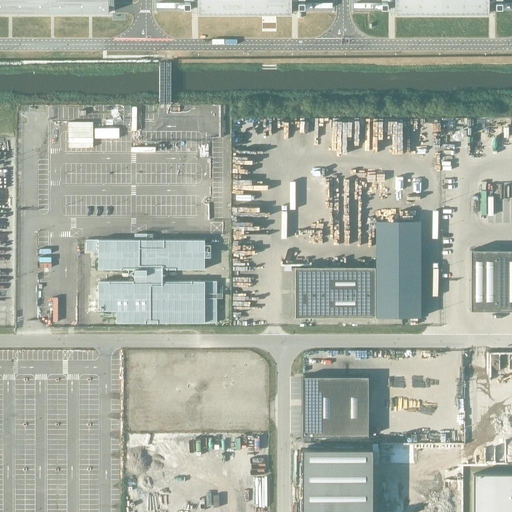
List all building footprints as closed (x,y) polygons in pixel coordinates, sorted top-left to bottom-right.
[(0,0),(0,12),(108,13),(108,0),(0,0)] [(197,0),(198,13),(293,13),(292,0),(197,0)] [(393,0),(394,14),(489,14),(489,0),(393,0)] [(486,124),(487,143),(492,142),(492,150),(502,149),(501,123),(486,124)] [(165,209),(165,198),(144,199),(144,209),(165,209)] [(204,240),(86,240),(86,252),(97,252),(97,269),(134,269),(134,281),(97,281),(97,311),(115,311),(115,323),(216,323),(216,281),(163,281),(163,269),(204,269),(204,240)] [(511,249),(470,250),(470,311),(511,310),(511,249)] [(295,317),(375,317),(375,267),(295,267),(295,317)] [(398,317),(398,324),(408,324),(407,316),(398,317)] [(303,377),(303,436),(368,436),(368,377),(303,377)] [(302,449),(302,511),(372,511),(372,449),(302,449)] [(511,511),(511,473),(473,474),(472,511),(511,511)]
